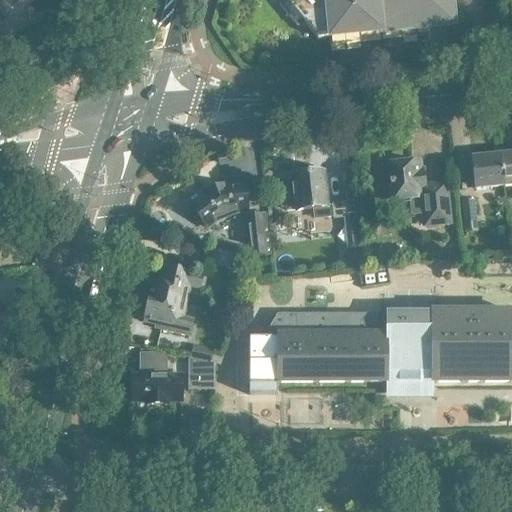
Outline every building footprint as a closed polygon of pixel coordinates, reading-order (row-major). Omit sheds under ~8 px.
[(0,0),(0,38),(2,40),(9,34),(9,35),(27,21),(26,21),(33,15),(26,6),(31,3),(28,0),(0,0)] [(283,0),(279,4),(298,28),(304,23),(318,40),(329,38),(330,46),(360,43),(360,35),(402,31),(402,39),(433,36),(432,28),(454,26),(452,6),(454,5),(453,0),(283,0)] [(511,155),(500,157),(503,186),(511,185),(511,155)] [(472,160),(475,189),(503,186),(500,157),(472,160)] [(424,171),(420,171),(419,166),(411,166),(411,164),(390,166),(392,186),(384,187),(386,202),(410,199),(411,216),(423,215),(425,227),(450,224),(446,184),(432,186),(432,189),(426,190),(424,171)] [(287,212),(296,211),(296,212),(314,210),(315,220),(334,218),(334,220),(345,219),(344,206),(328,207),(326,192),(324,192),(322,174),(295,177),(297,194),(286,195),(287,212)] [(192,209),(195,213),(192,216),(199,225),(202,223),(206,228),(216,220),(236,213),(248,211),(245,187),(226,190),(224,186),(206,193),(207,197),(192,209)] [(467,235),(479,234),(476,202),(464,203),(467,235)] [(269,257),(266,216),(247,217),(250,249),(238,246),(236,255),(251,258),(269,257)] [(447,254),(447,255),(464,253),(461,229),(460,229),(460,231),(446,232),(449,254),(447,254)] [(198,250),(196,259),(207,261),(208,253),(198,250)] [(479,250),(470,250),(470,259),(479,258),(479,250)] [(215,265),(235,270),(238,255),(218,251),(215,265)] [(154,278),(150,295),(185,303),(188,287),(199,290),(202,277),(163,268),(161,279),(154,278)] [(230,293),(227,304),(238,306),(241,296),(230,293)] [(181,319),(185,303),(150,295),(144,322),(156,324),(155,330),(188,337),(192,321),(181,319)] [(511,313),(375,313),(375,315),(278,315),(263,339),(249,339),(249,396),(277,396),(277,383),(433,383),(433,365),(511,365),(511,313)] [(210,365),(213,351),(190,346),(187,360),(210,365)] [(187,360),(187,390),(213,390),(213,366),(210,365),(187,360)] [(168,401),(182,401),(182,377),(132,377),(133,402),(147,401),(147,405),(168,405),(168,401)]
